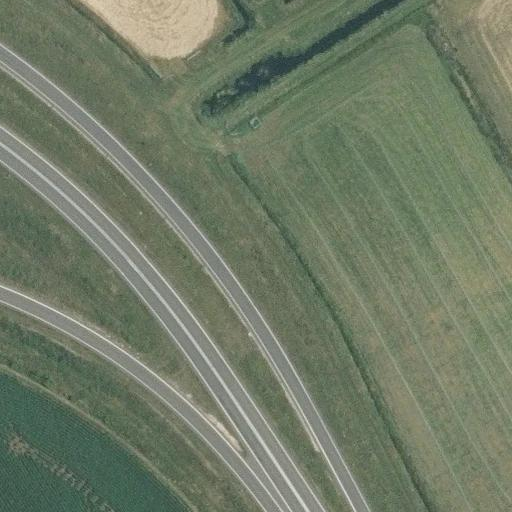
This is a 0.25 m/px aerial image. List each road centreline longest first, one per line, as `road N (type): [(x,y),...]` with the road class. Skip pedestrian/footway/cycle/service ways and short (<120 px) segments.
road 1 (trunk): [(362,511),(287,371),(184,234),(95,138),(0,55)]
road 2 (trunk): [(306,511),(130,261),(0,145)]
road 3 (trunk): [(0,295),(146,377),(275,511)]
road 4 (unclassified): [(153,110),(321,0)]
